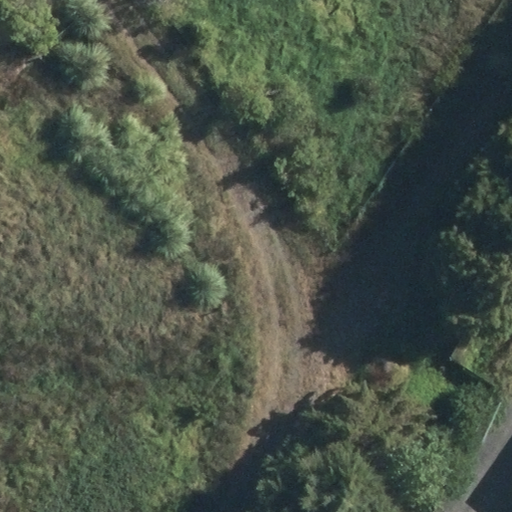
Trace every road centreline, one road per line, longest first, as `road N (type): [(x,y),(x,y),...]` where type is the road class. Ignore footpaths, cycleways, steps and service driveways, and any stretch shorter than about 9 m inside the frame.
road 1 (unknown): [(113,511),(455,0)]
road 2 (unknown): [(288,245),(101,0)]
